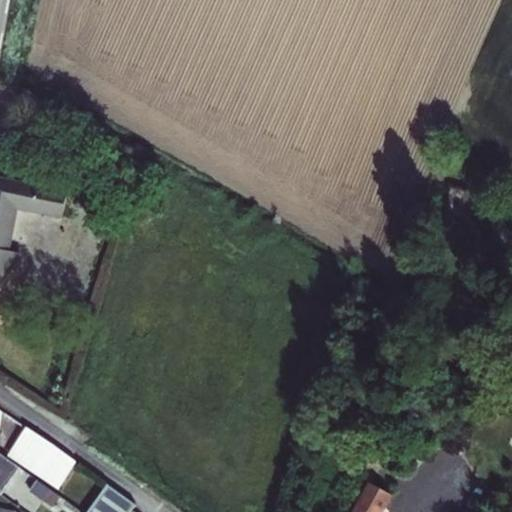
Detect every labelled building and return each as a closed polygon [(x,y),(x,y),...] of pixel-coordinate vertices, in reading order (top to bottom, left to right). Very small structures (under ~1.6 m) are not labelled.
[(66,196),(0,182),(0,320),(5,321),(18,255),(6,252),(15,207),(62,216),(66,196)] [(27,428),(9,454),(56,488),(75,462),(27,428)] [(0,495),(4,499),(24,471),(1,454),(0,453),(0,495)] [(381,511),(393,490),(373,479),(355,511),(381,511)] [(86,511),(129,511),(135,504),(106,484),(86,511)]
